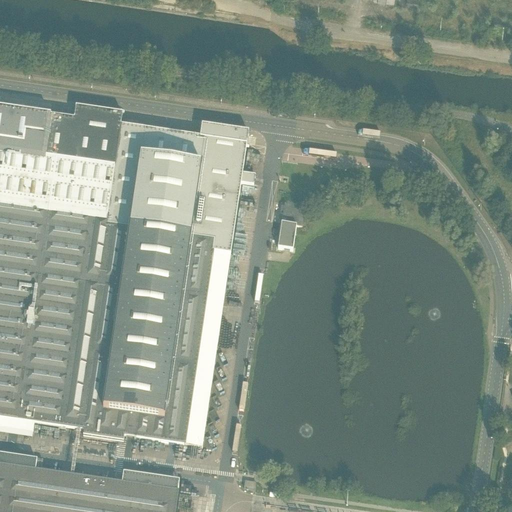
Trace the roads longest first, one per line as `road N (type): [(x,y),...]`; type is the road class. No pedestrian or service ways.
road 1 (unclassified): [(503,300),(488,241),(437,170),(405,150),(0,86)]
road 2 (unclassified): [(511,132),(465,116),(0,45)]
road 3 (unclassified): [(511,59),(323,33),(257,12)]
road 4 (unclassified): [(0,450),(220,483)]
road 5 (unclassified): [(477,511),(503,300)]
